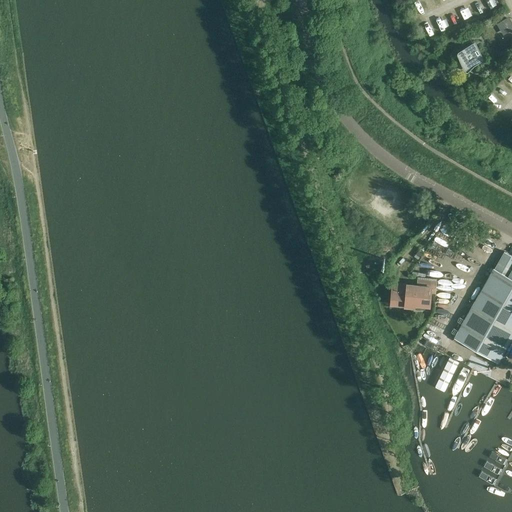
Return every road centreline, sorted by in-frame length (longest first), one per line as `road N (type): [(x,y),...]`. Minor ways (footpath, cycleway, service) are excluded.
road 1 (track): [(389,432),(388,397),(262,24),(263,0)]
road 2 (unclassified): [(64,511),(0,100)]
road 3 (unclassified): [(511,231),(412,178),(363,134),(318,69),(300,0)]
